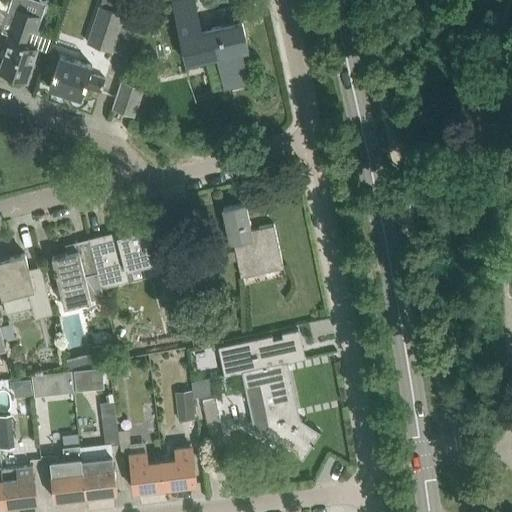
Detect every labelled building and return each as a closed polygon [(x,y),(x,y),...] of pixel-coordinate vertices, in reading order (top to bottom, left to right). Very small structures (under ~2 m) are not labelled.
[(0,0),(0,31),(1,29),(8,9),(6,9),(9,1),(4,0),(0,0)] [(10,0),(8,9),(1,29),(9,32),(2,53),(5,54),(0,69),(27,78),(33,59),(38,45),(26,42),(30,29),(31,29),(40,2),(34,0),(10,0)] [(116,38),(124,13),(128,1),(125,0),(100,0),(99,4),(86,42),(112,50),(116,38)] [(195,0),(172,0),(187,63),(218,55),(225,87),(248,82),(249,85),(250,85),(242,50),(249,48),(243,20),(202,29),(195,0)] [(93,64),(75,58),(52,50),(45,68),(55,71),(50,86),(82,97),(86,85),(101,90),(106,77),(91,72),(93,64)] [(135,115),(145,87),(122,79),(112,107),(135,115)] [(223,206),(228,226),(231,241),(233,241),(241,275),(264,270),(284,266),(275,222),(252,227),(246,201),(223,206)] [(96,263),(102,286),(125,280),(122,269),(129,267),(160,259),(152,225),(133,230),(132,226),(129,227),(131,234),(124,236),(123,235),(123,234),(122,233),(120,233),(105,237),(104,233),(91,237),(90,237),(96,263)] [(53,255),(61,289),(66,306),(105,296),(102,286),(96,263),(90,237),(76,240),(78,249),(53,255)] [(176,261),(180,277),(193,274),(186,241),(172,244),(173,249),(176,261)] [(163,252),(166,263),(176,261),(173,249),(163,252)] [(49,297),(41,265),(30,268),(26,253),(0,259),(0,282),(3,295),(28,289),(31,302),(49,297)] [(194,276),(182,278),(183,287),(196,285),(194,276)] [(218,345),(224,374),(241,371),(240,369),(288,359),(288,361),(304,357),(298,328),(218,345)] [(117,355),(114,340),(92,345),(94,359),(117,355)] [(245,388),(247,387),(255,426),(265,432),(277,440),(279,436),(306,453),(320,431),(300,417),(288,359),(241,369),(245,388)] [(127,360),(111,361),(113,376),(129,374),(127,360)] [(103,366),(74,368),(76,389),(105,386),(103,366)] [(72,369),(59,370),(62,391),(74,390),(72,369)] [(194,395),(215,391),(212,375),(192,379),(194,395)] [(175,391),(178,420),(194,418),(191,389),(175,391)] [(202,400),(212,447),(226,444),(216,397),(202,400)] [(0,447),(16,446),(13,413),(11,413),(0,414),(0,447)] [(120,442),(117,414),(103,416),(106,444),(120,442)] [(55,498),(86,494),(82,458),(80,443),(63,446),(65,459),(51,461),(52,472),(51,472),(52,478),(55,498)] [(198,481),(195,461),(194,455),(193,455),(192,444),(176,446),(177,457),(163,459),(166,485),(198,481)] [(146,450),(131,452),(133,463),(131,463),(134,489),(166,485),(163,459),(148,461),(147,450),(146,450)] [(95,456),(82,458),(86,494),(118,490),(116,471),(115,465),(114,465),(112,454),(95,456)] [(39,500),(36,480),(36,474),(34,474),(33,463),(2,467),(4,478),(7,504),(39,500)]
